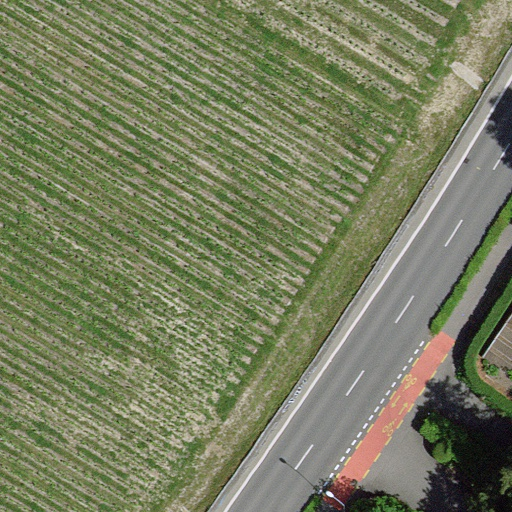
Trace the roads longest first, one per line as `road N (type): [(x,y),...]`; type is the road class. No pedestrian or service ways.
road 1 (track): [(511,1),(178,511)]
road 2 (tertiary): [(381,346),(511,138)]
road 3 (tertiary): [(265,511),(381,346)]
road 4 (residential): [(381,346),(511,439)]
